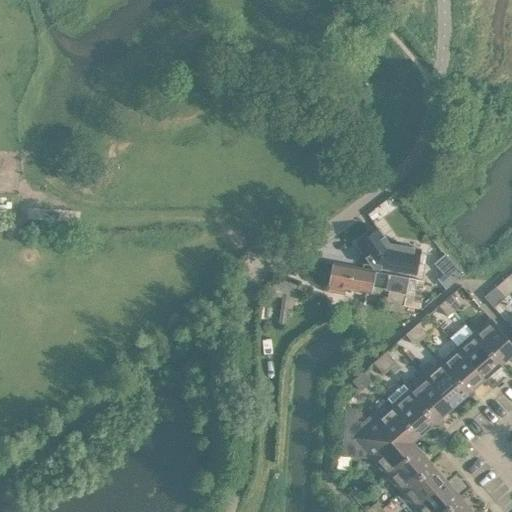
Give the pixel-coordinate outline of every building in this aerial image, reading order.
[(371,219),(377,215),(373,209),(367,214),(371,219)] [(388,243),(377,228),(356,243),(372,266),(414,274),(419,249),(388,243)] [(405,292),(408,277),(332,263),(328,284),(370,292),(371,286),(405,292)] [(511,280),(508,275),(501,281),(510,291),(511,290),(511,280)] [(422,280),(408,277),(405,292),(403,305),(417,308),(422,280)] [(296,295),(298,284),(277,280),(269,290),(296,295)] [(510,291),(501,281),(495,287),(504,297),(510,291)] [(451,294),(444,300),(453,310),(460,305),(451,294)] [(453,310),(444,300),(438,305),(447,316),(453,310)] [(511,353),(511,343),(490,318),(473,333),(497,361),(500,364),(511,353)] [(418,323),(412,328),(421,339),(427,333),(418,323)] [(457,343),(472,331),(466,324),(451,335),(457,343)] [(414,344),(421,339),(412,328),(405,334),(414,344)] [(457,347),(483,378),(493,369),(500,364),(497,361),(473,333),(457,347)] [(457,347),(440,361),(465,389),(467,392),(473,387),(483,378),(457,347)] [(395,362),(386,351),(379,357),(388,367),(395,362)] [(382,373),(388,367),(379,357),(372,362),(382,373)] [(440,361),(424,376),(451,406),(461,398),(467,392),(465,389),(440,361)] [(372,381),(363,371),(352,381),(361,391),(372,381)] [(424,376),(408,390),(432,418),(435,420),(441,415),(451,406),(424,376)] [(435,420),(432,418),(408,390),(403,384),(386,398),(392,404),(418,435),(428,426),(435,420)] [(411,441),(418,435),(392,404),(375,419),(371,415),(361,424),(355,423),(355,412),(344,411),(343,436),(411,441)] [(371,457),(387,475),(417,448),(411,441),(343,436),(341,455),(371,457)] [(387,475),(401,491),(429,467),(432,464),(426,458),(417,448),(387,475)] [(401,491),(415,508),(446,481),(437,471),(432,464),(429,467),(401,491)] [(415,508),(418,511),(442,511),(457,499),(460,497),(455,491),(446,481),(415,508)] [(357,501),(362,497),(353,486),(348,491),(357,501)] [(442,511),(473,511),(465,503),(460,497),(457,499),(442,511)] [(376,502),(365,511),(377,511),(381,508),(376,502)]
